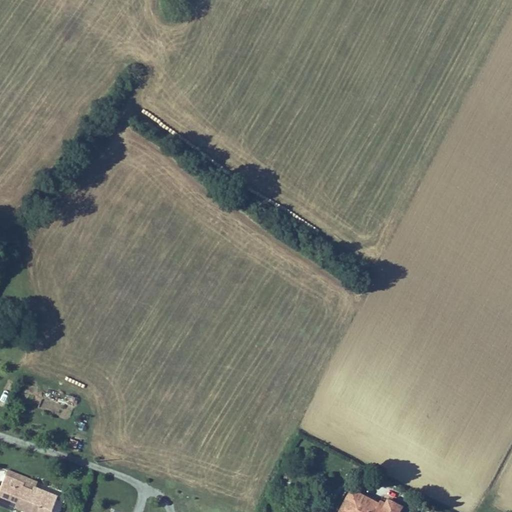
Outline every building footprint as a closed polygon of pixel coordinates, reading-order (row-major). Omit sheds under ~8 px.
[(0,252),(12,258),(21,239),(8,232),(0,247),(0,252)] [(69,439),(68,446),(76,448),(78,441),(69,439)] [(0,506),(12,511),(13,507),(23,511),(24,508),(34,511),(49,511),(56,496),(33,487),(32,490),(30,494),(23,492),(25,487),(22,486),(23,483),(4,475),(0,486),(0,506)] [(353,492),(349,490),(342,504),(346,507),(353,492)] [(338,511),(397,511),(400,507),(387,500),(385,504),(380,501),(379,505),(353,492),(346,507),(342,504),(338,511)]
